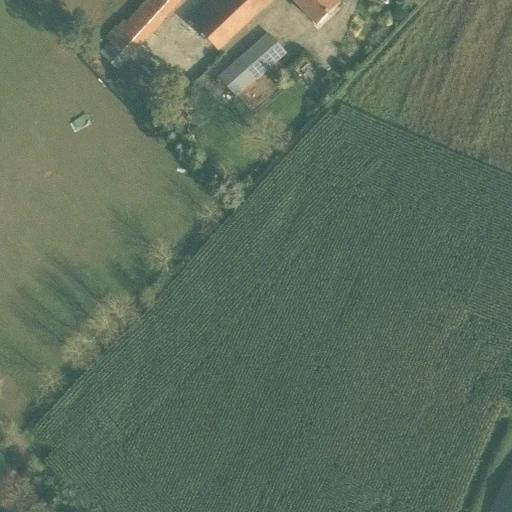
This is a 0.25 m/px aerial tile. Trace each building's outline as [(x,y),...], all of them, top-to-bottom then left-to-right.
[(147,0),(127,23),(100,54),(119,71),(183,0),(147,0)] [(237,0),(212,0),(191,21),(219,50),(254,17),(237,0)] [(271,0),(237,0),(254,17),(271,0)] [(293,0),(317,25),(340,4),(335,0),(293,0)] [(291,60),(286,54),(269,34),(219,78),(237,98),(278,62),(282,68),(291,60)] [(135,62),(116,82),(126,92),(134,84),(141,90),(151,79),(144,73),(145,72),(135,62)]
